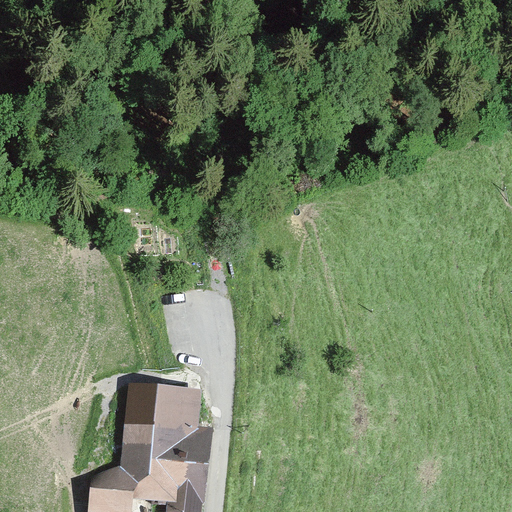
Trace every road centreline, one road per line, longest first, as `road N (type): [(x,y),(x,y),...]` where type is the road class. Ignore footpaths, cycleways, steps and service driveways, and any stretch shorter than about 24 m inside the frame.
road 1 (track): [(0,435),(166,364),(231,362)]
road 2 (track): [(218,511),(231,362)]
